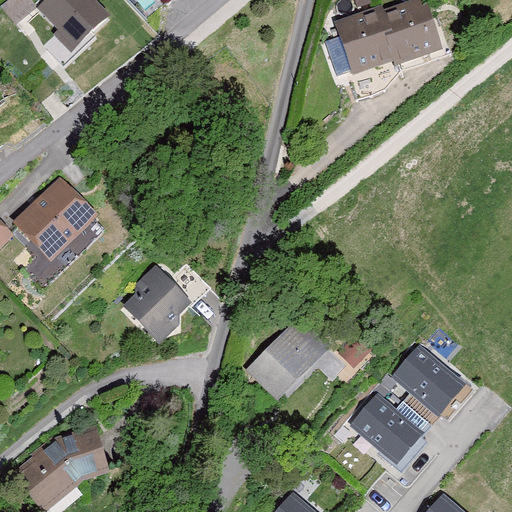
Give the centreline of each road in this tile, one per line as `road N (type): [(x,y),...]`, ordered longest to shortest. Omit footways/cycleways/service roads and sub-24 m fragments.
road 1 (residential): [(307,0),(209,376)]
road 2 (track): [(247,252),(511,45)]
road 3 (residential): [(220,0),(0,179)]
road 4 (residential): [(209,376),(150,378),(95,393),(0,466)]
road 5 (residential): [(209,376),(177,511)]
road 6 (residential): [(406,511),(495,409)]
